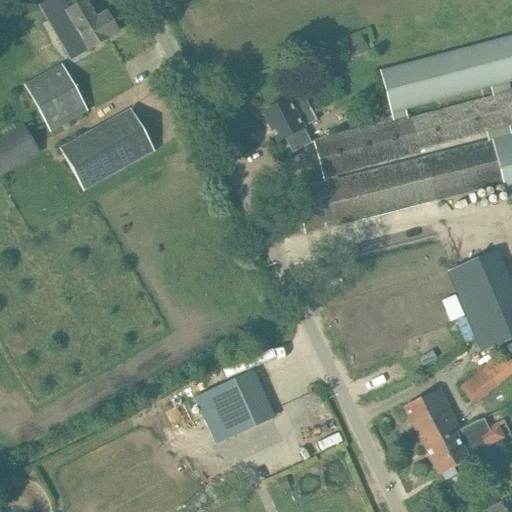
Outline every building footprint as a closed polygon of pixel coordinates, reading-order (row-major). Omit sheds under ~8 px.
[(62,0),(51,0),(40,7),(65,52),(83,41),(88,51),(107,39),(117,33),(106,14),(96,20),(85,1),(69,10),(62,0)] [(341,41),(345,51),(363,42),(358,32),(341,41)] [(511,34),(379,69),(392,121),(313,141),(324,184),(308,188),(293,191),(299,212),(304,234),(503,183),(507,201),(511,200),(511,134),(511,135),(509,128),(511,126),(511,91),(510,92),(508,83),(511,81),(511,34)] [(86,112),(61,66),(24,85),(50,132),(86,112)] [(286,102),(263,114),(277,142),(284,139),(291,152),(309,143),(302,129),(302,128),(316,121),(300,89),(284,97),(286,102)] [(154,152),(130,109),(59,149),(83,192),(154,152)] [(0,175),(39,153),(24,127),(0,140),(0,175)] [(511,340),(511,293),(495,253),(447,273),(481,354),(511,340)] [(511,374),(511,345),(459,388),(473,406),(511,374)] [(250,372),(195,397),(217,444),(271,419),(250,372)] [(404,408),(425,448),(459,431),(438,391),(404,408)] [(477,435),(488,430),(482,419),(477,421),(459,431),(434,443),(425,448),(439,476),(442,475),(444,481),(457,475),(454,468),(467,461),(466,459),(485,450),(477,435)] [(511,511),(509,511),(506,511),(502,502),(481,511),(511,511)]
